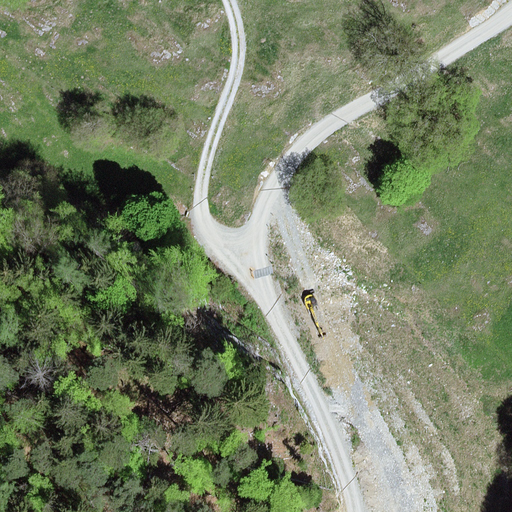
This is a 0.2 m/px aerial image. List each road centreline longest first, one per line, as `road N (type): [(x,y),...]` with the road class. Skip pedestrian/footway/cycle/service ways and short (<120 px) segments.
road 1 (track): [(351,511),(244,258),(261,208),(300,152),(511,19)]
road 2 (track): [(244,258),(224,257),(201,230),(201,182),(238,30),(227,0)]
